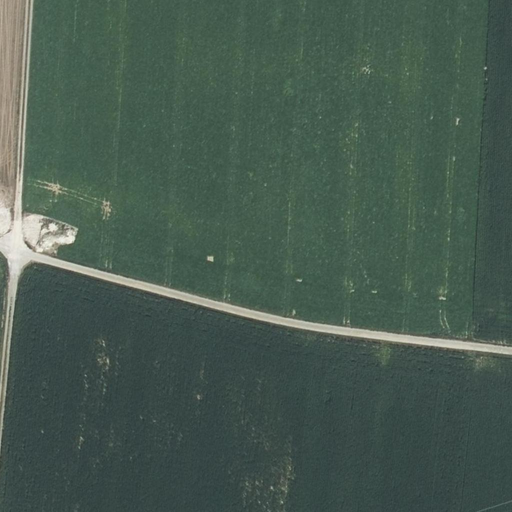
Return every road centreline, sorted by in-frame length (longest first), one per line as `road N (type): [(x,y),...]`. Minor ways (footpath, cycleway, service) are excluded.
road 1 (track): [(511,342),(308,318),(0,238)]
road 2 (track): [(0,424),(32,0)]
